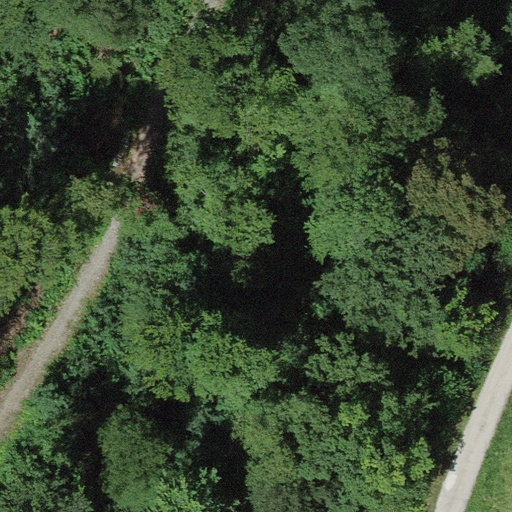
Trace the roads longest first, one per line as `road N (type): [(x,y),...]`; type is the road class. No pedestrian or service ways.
road 1 (track): [(0,431),(222,0)]
road 2 (track): [(453,511),(511,375)]
